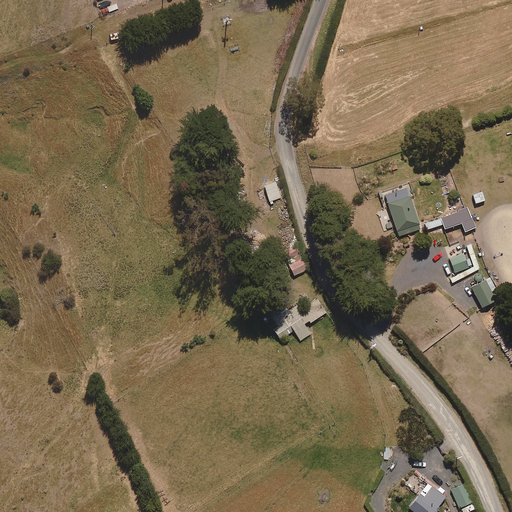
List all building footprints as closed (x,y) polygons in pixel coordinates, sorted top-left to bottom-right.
[(269,203),(280,199),(275,184),(263,188),(269,203)] [(398,238),(420,230),(405,190),(383,197),(398,238)] [(475,205),(484,202),(481,192),(472,195),(475,205)] [(475,230),(467,209),(440,219),(424,225),(427,232),(443,226),(444,231),(461,225),(464,234),(475,230)] [(466,253),(465,249),(462,250),(459,243),(445,248),(454,273),(468,269),(467,267),(471,266),(468,258),(465,259),(463,254),(466,253)] [(470,246),(466,247),(473,268),(449,280),(452,284),(479,269),(470,246)] [(310,270),(303,252),(283,261),(291,279),(310,270)] [(490,293),(495,290),(491,280),(471,290),(481,310),(495,303),(490,293)] [(301,309),(298,306),(269,325),(279,341),(293,332),(300,343),(312,336),(306,328),(327,315),(317,299),(301,309)] [(412,511),(435,511),(445,498),(441,496),(444,492),(438,488),(436,492),(426,485),(409,510),(412,511)] [(462,511),(469,511),(475,510),(472,503),(464,485),(450,492),(458,510),(461,509),(462,511)]
